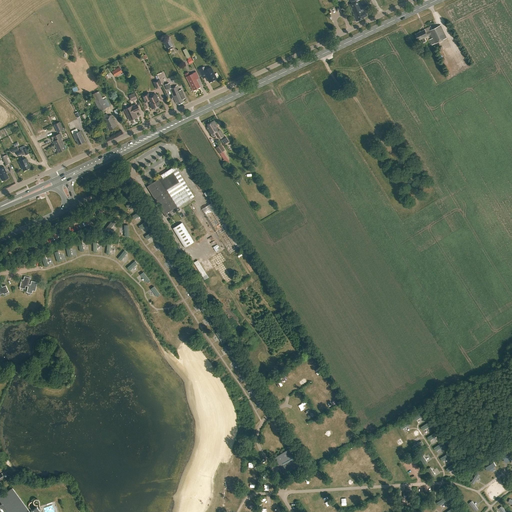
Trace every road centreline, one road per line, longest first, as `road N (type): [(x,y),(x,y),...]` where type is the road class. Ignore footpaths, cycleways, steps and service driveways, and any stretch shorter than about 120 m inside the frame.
road 1 (primary): [(64,177),(437,0)]
road 2 (unclassified): [(412,0),(59,167)]
road 3 (track): [(261,421),(131,224),(98,211),(0,257)]
